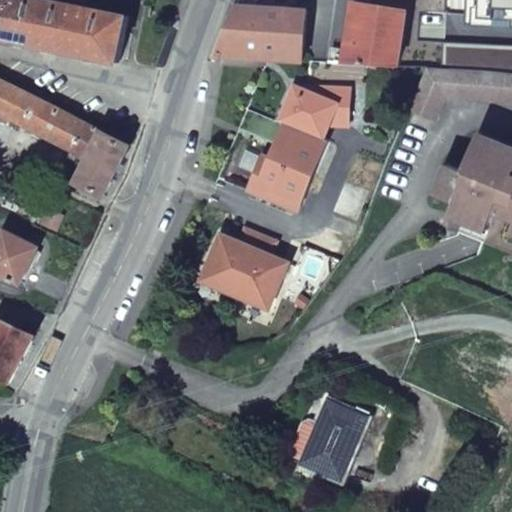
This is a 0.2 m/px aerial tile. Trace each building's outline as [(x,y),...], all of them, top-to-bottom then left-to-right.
[(0,0),(0,38),(120,62),(121,57),(126,32),(129,16),(98,11),(99,4),(92,5),(84,5),(77,2),(73,0),(69,0),(69,4),(46,0),(0,0)] [(239,0),(216,55),(270,59),(304,61),(307,9),(260,7),(245,7),(246,0),(239,0)] [(353,64),(399,66),(404,34),(408,0),(379,0),(379,6),(362,5),(353,64)] [(511,41),(404,34),(399,66),(425,68),(511,73),(511,41)] [(511,73),(425,68),(409,110),(435,120),(444,96),(511,100),(511,73)] [(0,115),(74,152),(86,126),(0,81),(0,115)] [(267,171),(259,168),(250,191),(300,211),(329,140),(287,122),(272,158),(267,171)] [(103,200),(129,147),(86,126),(74,152),(90,160),(78,185),(103,200)] [(511,145),(479,132),(463,170),(449,164),(437,193),(456,200),(450,215),(488,228),(495,210),(511,216),(511,145)] [(264,155),(259,168),(267,171),(272,158),(264,155)] [(224,234),(205,281),(237,295),(262,235),(248,229),(242,242),(224,234)] [(38,248),(8,231),(0,245),(0,273),(21,285),(38,248)] [(262,235),(237,295),(272,309),(291,262),(273,254),(278,242),(262,235)] [(0,379),(11,385),(41,329),(24,321),(21,328),(0,317),(0,316),(0,379)] [(305,462),(345,478),(369,418),(329,402),(321,422),(306,459),(305,462)] [(296,456),(306,459),(321,422),(312,418),(306,421),(294,449),(296,456)]
